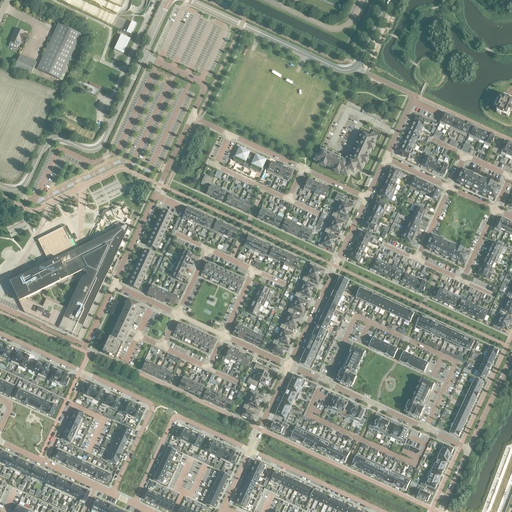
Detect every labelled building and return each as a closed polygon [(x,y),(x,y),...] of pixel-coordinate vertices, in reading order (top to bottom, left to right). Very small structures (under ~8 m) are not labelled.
[(131,34),(137,23),(131,21),(126,32),(131,34)] [(60,80),(81,35),(59,24),(37,70),(60,80)] [(11,42),(12,43),(10,47),(16,50),(18,46),(19,46),(21,41),(25,43),(29,36),(25,34),(25,33),(17,29),(11,42)] [(125,53),(130,37),(121,34),(115,49),(125,53)] [(20,56),(14,69),(30,77),(37,63),(20,56)] [(97,96),(101,87),(91,82),(90,84),(82,81),(81,84),(89,87),(87,91),(97,96)] [(511,107),(511,106),(511,98),(504,95),(502,99),(497,97),(493,105),(498,108),(497,112),(497,113),(501,115),(501,114),(507,117),(510,111),(511,111),(511,110),(511,107)] [(445,127),(450,116),(444,114),(439,124),(445,127)] [(450,129),(455,119),(450,116),(445,127),(446,124),(451,127),(450,129)] [(423,126),(426,121),(422,120),(422,119),(418,117),(418,118),(417,117),(414,122),(423,126)] [(455,131),(460,121),(455,119),(450,129),(455,131)] [(460,135),(466,122),(465,123),(460,121),(455,131),(460,134),(460,135)] [(421,131),(423,126),(414,122),(412,127),(421,131)] [(466,137),(471,126),(469,125),(470,124),(466,122),(460,135),(466,137)] [(419,135),(421,131),(412,127),(410,131),(421,136),(419,135)] [(474,140),(479,129),(473,127),(468,137),(474,140)] [(479,142),(484,132),(479,129),(474,140),(479,142)] [(362,171),(365,163),(366,163),(364,162),(366,158),(367,159),(372,149),(371,149),(372,145),(374,145),(376,140),(379,142),(382,134),(374,130),(370,138),(365,135),(352,163),(350,162),(349,164),(322,151),(319,156),(316,155),(314,161),(322,164),(323,163),(326,165),(326,166),(336,171),(336,169),(340,171),(339,173),(348,176),(350,171),(354,173),(357,169),(362,171)] [(421,136),(410,131),(408,136),(419,141),(421,136)] [(484,145),(489,134),(484,132),(479,142),(480,140),(485,142),(484,145)] [(493,142),(495,138),(494,137),(494,136),(489,134),(484,145),(489,147),(492,141),(493,142)] [(415,144),(417,140),(419,141),(408,136),(406,140),(417,146),(417,145),(415,144)] [(417,146),(406,140),(404,145),(415,150),(417,146)] [(506,155),(511,144),(506,142),(506,143),(505,142),(503,146),(504,147),(501,153),(506,155)] [(415,150),(404,145),(402,149),(401,149),(401,150),(413,155),(415,150)] [(255,155),(254,158),(248,156),(250,152),(239,147),(233,160),(243,165),(243,166),(250,170),(250,168),(260,173),(266,160),(255,155)] [(408,159),(410,154),(412,155),(413,155),(401,150),(399,154),(400,155),(400,156),(404,158),(405,157),(408,159)] [(428,168),(433,157),(428,155),(425,160),(424,160),(423,164),(423,165),(428,168)] [(433,170),(437,162),(432,160),(433,157),(428,168),(433,170)] [(272,175),(277,165),(271,162),(270,165),(268,164),(265,169),(268,170),(266,173),(272,175)] [(438,173),(444,162),(443,162),(442,164),(437,162),(433,170),(438,172),(438,173)] [(446,170),(449,164),(444,162),(438,173),(444,175),(444,174),(445,175),(447,171),(446,170)] [(277,178),(282,167),(277,165),(272,175),(277,178)] [(282,180),(287,169),(282,167),(277,178),(282,180)] [(292,172),(287,169),(282,180),(287,182),(289,180),(291,181),(293,176),(291,175),(292,172)] [(399,179),(402,173),(393,169),(392,171),(391,170),(389,174),(399,179)] [(501,188),(493,185),(494,183),(488,181),(488,182),(475,176),(476,175),(470,172),(469,173),(463,170),(457,182),(466,186),(465,187),(469,189),(470,188),(482,193),(482,195),(486,197),(487,195),(495,199),(501,188)] [(396,184),(398,179),(399,179),(389,174),(389,175),(390,175),(388,180),(396,184)] [(206,194),(212,196),(217,186),(212,184),(214,179),(205,175),(200,184),(207,188),(205,191),(207,192),(206,194)] [(416,189),(420,181),(414,178),(411,186),(416,189)] [(308,192),(313,182),(308,179),(307,182),(304,181),(302,186),(304,187),(303,190),(308,192)] [(393,189),(396,184),(388,180),(385,185),(396,190),(393,189)] [(420,193),(425,183),(420,181),(416,189),(421,191),(420,193)] [(314,195),(318,184),(313,182),(308,192),(309,192),(310,190),(315,192),(313,194),(314,195)] [(426,196),(430,185),(425,183),(420,193),(426,196)] [(319,197),(324,187),(318,184),(314,195),(319,197)] [(393,195),(396,190),(385,185),(383,190),(382,190),(394,195),(393,195)] [(431,198),(436,188),(430,185),(426,196),(431,198),(430,198),(431,198)] [(217,199),(221,191),(216,188),(217,186),(212,196),(217,199)] [(329,189),(324,187),(319,197),(320,195),(325,197),(328,198),(330,193),(328,192),(329,189)] [(438,196),(440,191),(439,191),(439,190),(437,189),(436,189),(435,189),(436,188),(431,198),(437,201),(440,197),(438,196)] [(391,201),(394,195),(382,190),(380,194),(381,194),(380,196),(391,201)] [(225,200),(228,192),(227,194),(226,193),(221,191),(217,199),(222,201),(223,200),(225,200)] [(231,205),(236,195),(230,192),(230,193),(228,192),(225,200),(226,201),(225,203),(231,205)] [(347,198),(338,193),(334,200),(338,202),(336,207),(350,213),(351,209),(349,208),(350,207),(344,204),(347,198)] [(236,208),(240,199),(235,197),(236,195),(231,205),(236,208)] [(241,210),(246,200),(246,199),(245,202),(240,199),(236,208),(241,210)] [(251,202),(246,200),(241,210),(246,212),(248,209),(249,210),(251,205),(250,205),(251,202)] [(386,211),(388,206),(383,203),(379,201),(378,201),(375,206),(386,211)] [(386,212),(386,211),(375,206),(375,207),(373,212),(383,217),(386,212)] [(423,217),(425,211),(415,206),(412,212),(423,217)] [(263,220),(267,210),(262,207),(261,210),(260,209),(258,214),(259,214),(257,217),(263,220)] [(348,217),(350,213),(336,207),(332,215),(338,218),(339,215),(345,218),(345,216),(348,217)] [(188,221),(193,211),(187,208),(182,219),(188,221)] [(101,215),(104,217),(106,213),(109,211),(108,209),(103,211),(101,215)] [(156,250),(173,215),(163,210),(147,245),(156,250)] [(268,222),(273,212),(267,210),(263,220),(268,222)] [(193,223),(198,213),(193,211),(188,221),(189,219),(194,221),(193,223)] [(273,225),(277,217),(272,214),(273,212),(268,222),(273,225)] [(379,220),(381,216),(383,217),(373,212),(370,217),(381,222),(381,221),(379,220)] [(420,222),(423,217),(412,212),(410,217),(420,222)] [(198,226),(203,215),(198,213),(193,223),(198,226)] [(203,228),(208,218),(203,215),(198,226),(203,228)] [(337,220),(338,218),(332,215),(329,223),(342,229),(344,225),(342,224),(342,222),(337,220)] [(281,226),(284,218),(283,220),(282,220),(282,219),(277,217),(273,225),(278,227),(279,226),(281,226)] [(379,227),(381,222),(370,217),(368,222),(379,227)] [(418,227),(420,222),(410,217),(412,218),(410,223),(418,227)] [(213,220),(208,218),(203,228),(209,231),(209,230),(210,231),(214,223),(213,222),(213,220)] [(287,231),(292,221),(286,218),(286,219),(284,218),(281,226),(282,227),(281,229),(287,231)] [(499,233),(505,220),(504,221),(503,220),(501,218),(500,219),(499,218),(497,223),(495,223),(493,227),(494,228),(493,230),(499,233)] [(505,233),(510,222),(505,220),(499,233),(501,228),(506,230),(505,233)] [(292,234),(296,225),(291,223),(292,221),(287,231),(292,234)] [(217,235),(222,224),(217,222),(216,223),(214,223),(210,231),(212,232),(217,235)] [(376,232),(379,227),(368,222),(365,227),(366,228),(370,230),(376,232)] [(340,233),(342,229),(329,223),(325,231),(331,233),(332,231),(337,233),(338,232),(340,233)] [(416,232),(418,227),(410,223),(407,228),(416,232)] [(222,237),(227,227),(222,224),(217,235),(222,237)] [(78,337),(106,275),(104,274),(108,267),(109,267),(110,265),(113,259),(114,257),(119,248),(121,244),(122,242),(125,235),(126,233),(128,229),(128,228),(128,227),(128,226),(127,226),(127,225),(126,225),(125,225),(124,226),(125,228),(116,232),(115,230),(110,232),(108,233),(108,234),(102,236),(100,237),(100,238),(86,244),(84,245),(84,246),(83,246),(83,247),(78,249),(76,244),(73,246),(64,227),(41,239),(52,261),(9,283),(24,313),(78,337)] [(297,236),(302,226),(301,228),(296,225),(292,234),(297,236)] [(302,238),(307,228),(302,226),(297,236),(302,238)] [(228,237),(232,229),(227,227),(222,237),(223,235),(228,237)] [(308,241),(312,231),(307,228),(302,238),(308,241)] [(413,237),(416,232),(407,228),(405,234),(402,232),(414,238),(413,237)] [(238,231),(232,229),(228,237),(234,240),(234,239),(235,240),(237,235),(236,234),(238,231)] [(330,236),(331,233),(325,231),(321,238),(335,245),(337,241),(334,240),(335,238),(330,236)] [(414,238),(402,232),(399,238),(411,243),(411,241),(412,242),(414,238)] [(372,243),(374,238),(363,233),(362,234),(361,234),(360,238),(372,243)] [(470,254),(463,250),(463,249),(458,246),(457,248),(445,242),(446,241),(439,238),(438,239),(432,236),(427,248),(435,252),(435,253),(439,255),(440,254),(452,259),(451,261),(456,263),(456,261),(465,265),(470,254)] [(249,249),(254,239),(248,237),(247,239),(246,239),(244,244),(245,244),(244,247),(249,249)] [(333,249),(335,245),(321,238),(318,247),(323,249),(325,247),(330,249),(331,247),(333,249)] [(366,247),(369,242),(372,244),(372,243),(360,238),(358,243),(366,247)] [(254,252),(259,241),(254,239),(249,249),(254,252)] [(259,254),(264,244),(259,241),(254,252),(259,254)] [(364,252),(366,247),(358,243),(356,249),(366,254),(366,253),(364,252)] [(501,253),(504,247),(493,243),(491,248),(501,253)] [(270,246),(264,244),(259,254),(265,257),(265,256),(266,257),(270,249),(269,248),(270,246)] [(273,261),(278,250),(273,248),(272,249),(270,249),(266,257),(268,258),(273,261)] [(499,258),(501,253),(491,248),(488,253),(499,258)] [(364,259),(366,254),(356,249),(353,254),(353,253),(352,253),(364,259)] [(138,290),(154,255),(145,250),(128,285),(138,290)] [(192,255),(190,254),(191,252),(185,250),(184,251),(181,250),(179,255),(189,260),(192,255)] [(278,263),(283,253),(278,250),(273,261),(278,263)] [(283,265),(288,255),(283,253),(278,263),(279,261),(284,263),(283,265)] [(360,264),(362,258),(364,259),(352,253),(351,257),(351,258),(351,259),(360,264)] [(497,263),(499,258),(488,253),(486,259),(497,263)] [(187,266),(189,260),(179,255),(177,261),(187,266)] [(289,268),(293,257),(288,255),(283,265),(289,268)] [(299,260),(293,257),(289,268),(294,270),(299,260)] [(492,267),(494,263),(496,264),(497,263),(486,259),(484,264),(494,269),(492,267)] [(378,271),(382,263),(376,260),(372,269),(378,271)] [(185,271),(187,266),(177,261),(174,266),(185,271)] [(207,263),(200,277),(202,277),(204,273),(211,276),(209,281),(211,281),(213,277),(230,285),(228,289),(229,290),(231,285),(238,288),(236,293),(238,294),(244,280),(207,263)] [(310,263),(306,271),(320,277),(322,273),(319,272),(320,271),(315,268),(316,266),(310,263)] [(383,274),(387,265),(382,263),(378,271),(383,274)] [(492,274),(494,269),(484,264),(481,269),(480,268),(480,269),(493,274),(492,274)] [(388,276),(392,268),(387,265),(383,274),(388,276)] [(182,276),(185,271),(174,266),(172,271),(182,276)] [(393,279),(398,269),(397,269),(397,270),(392,268),(388,276),(393,278),(393,279)] [(399,281),(403,272),(398,269),(393,279),(397,281),(397,280),(399,281)] [(493,274),(480,269),(479,273),(479,275),(490,280),(493,274)] [(180,281),(182,276),(172,271),(169,276),(180,281)] [(318,281),(320,277),(306,271),(303,279),(308,282),(310,279),(315,282),(316,280),(318,281)] [(407,285),(410,276),(405,274),(401,282),(407,285)] [(412,287),(417,277),(416,276),(415,279),(410,276),(407,285),(412,287)] [(347,286),(349,281),(340,277),(338,282),(347,286)] [(417,290),(422,279),(417,277),(412,287),(417,289),(417,290)] [(307,284),(308,282),(303,279),(299,287),(313,293),(314,289),(312,288),(313,286),(307,284)] [(425,287),(427,281),(422,279),(417,290),(422,292),(423,291),(425,287)] [(500,289),(504,291),(507,284),(509,284),(510,281),(505,279),(500,289)] [(345,291),(347,286),(338,282),(336,287),(345,291)] [(153,297),(157,286),(152,284),(147,294),(153,297)] [(262,285),(262,287),(260,287),(257,292),(268,297),(270,291),(268,290),(269,288),(262,285)] [(158,299),(161,291),(156,289),(158,286),(157,286),(153,297),(158,299)] [(311,297),(313,293),(299,287),(295,295),(301,297),(302,295),(307,297),(308,296),(311,297)] [(342,296),(345,291),(336,287),(333,292),(342,296)] [(361,300),(365,291),(360,288),(356,298),(361,300)] [(439,300),(443,291),(438,289),(436,292),(435,292),(433,296),(434,296),(434,297),(439,300)] [(163,302),(167,293),(161,291),(158,299),(163,302)] [(366,302),(370,293),(365,291),(361,300),(366,302)] [(444,302),(448,294),(443,292),(443,291),(439,300),(444,302)] [(268,297),(257,292),(255,297),(265,302),(268,297)] [(340,301),(342,296),(333,292),(331,297),(340,301)] [(168,304),(173,294),(172,294),(172,296),(167,293),(163,302),(168,304)] [(371,304),(375,295),(370,293),(366,302),(371,304)] [(177,296),(173,294),(168,304),(169,303),(174,305),(175,303),(177,304),(179,299),(176,298),(177,296)] [(450,304),(453,296),(448,294),(444,302),(450,304)] [(300,300),(301,297),(295,295),(292,303),(305,309),(307,305),(304,304),(305,302),(300,300)] [(376,307),(380,298),(375,295),(371,304),(376,307)] [(455,307),(459,299),(453,296),(450,304),(455,307)] [(265,302),(255,297),(253,302),(263,307),(265,302)] [(338,306),(340,301),(331,297),(329,302),(338,306)] [(381,309),(385,300),(380,298),(376,307),(381,309)] [(462,311),(467,302),(461,299),(457,308),(459,309),(458,310),(462,311)] [(116,358),(128,333),(126,332),(139,305),(128,300),(116,327),(114,326),(102,352),(116,358)] [(386,311),(390,302),(385,300),(381,309),(386,311)] [(263,307),(253,302),(250,307),(258,311),(261,306),(263,307)] [(335,311),(338,306),(329,302),(327,307),(335,311)] [(390,314),(395,304),(390,302),(386,311),(390,314)] [(468,313),(472,305),(467,303),(467,302),(462,311),(463,312),(463,311),(468,313)] [(303,313),(305,309),(292,303),(288,310),(294,313),(295,311),(300,313),(301,312),(303,313)] [(395,316),(400,307),(395,304),(390,314),(395,316)] [(511,306),(505,304),(503,308),(501,308),(500,311),(506,314),(508,312),(511,313),(511,306)] [(473,315),(478,305),(477,307),(472,305),(468,313),(473,315)] [(478,318),(483,307),(478,305),(473,315),(478,318)] [(258,311),(250,307),(248,313),(256,317),(258,311)] [(333,316),(335,311),(327,307),(324,311),(333,316)] [(400,318),(405,309),(400,307),(395,316),(400,318)] [(484,320),(489,310),(483,307),(478,318),(484,320)] [(405,320),(409,311),(405,309),(400,318),(405,320)] [(293,316),(294,313),(288,310),(284,318),(298,325),(300,321),(297,320),(298,318),(293,316)] [(331,320),(333,316),(324,311),(322,316),(331,320)] [(410,323),(415,314),(409,311),(405,320),(410,323)] [(508,319),(509,318),(505,317),(506,314),(500,311),(498,314),(499,315),(497,320),(510,326),(511,320),(508,319)] [(329,325),(331,320),(322,316),(320,321),(329,325)] [(421,328),(426,319),(420,316),(416,326),(421,328)] [(296,328),(298,325),(284,318),(281,326),(286,329),(288,327),(293,329),(294,327),(296,328)] [(426,331),(430,321),(426,319),(421,328),(426,331)] [(510,326),(497,320),(495,325),(494,324),(492,328),(499,331),(500,328),(503,329),(504,329),(507,331),(508,330),(509,330),(510,327),(509,326),(510,326)] [(320,321),(317,326),(326,330),(329,325),(320,321)] [(431,333),(435,323),(430,321),(426,331),(431,333)] [(238,336),(243,324),(239,322),(237,326),(235,325),(232,330),(234,331),(233,333),(238,335),(238,336)] [(208,353),(210,354),(216,341),(179,323),(172,337),(174,338),(176,333),(183,336),(181,341),(183,342),(185,337),(202,345),(200,349),(201,350),(203,346),(210,349),(208,353)] [(436,335),(440,325),(435,323),(431,333),(436,335)] [(243,339),(248,328),(247,331),(242,328),(244,324),(243,324),(238,336),(243,339)] [(441,337),(445,328),(440,325),(436,335),(441,337)] [(285,331),(286,329),(281,326),(277,334),(291,340),(292,337),(290,335),(291,334),(285,331)] [(317,326),(315,331),(327,337),(329,332),(326,330),(317,326)] [(248,341),(253,331),(248,328),(243,339),(248,341)] [(445,340),(450,330),(445,328),(441,337),(445,340)] [(450,342),(455,332),(450,330),(445,340),(450,342)] [(253,344),(257,335),(258,333),(253,331),(248,341),(253,344)] [(315,331),(313,336),(325,341),(327,337),(315,331)] [(455,344),(460,335),(455,332),(450,342),(455,344)] [(259,346),(263,338),(264,335),(258,333),(257,335),(253,344),(259,346)] [(289,344),(291,340),(277,334),(279,335),(277,340),(275,339),(273,342),(279,345),(280,342),(285,345),(286,343),(289,344)] [(460,347),(465,337),(460,335),(455,344),(460,347)] [(313,336),(310,340),(322,346),(325,341),(313,336)] [(465,349),(470,339),(465,337),(460,347),(465,349)] [(374,350),(378,340),(373,338),(369,347),(374,350)] [(470,351),(475,341),(470,339),(465,349),(470,351)] [(310,340),(308,345),(320,351),(322,346),(310,340)] [(379,352),(383,343),(378,340),(374,350),(379,352)] [(278,347),(279,345),(273,342),(270,350),(273,352),(272,353),(276,355),(277,353),(283,356),(285,352),(282,351),(283,350),(278,347)] [(384,354),(388,345),(383,343),(379,352),(384,354)] [(308,345),(306,350),(318,355),(320,351),(308,345)] [(389,356),(393,347),(388,345),(384,354),(389,356)] [(4,346),(0,355),(7,359),(11,353),(8,351),(9,348),(4,346)] [(338,381),(338,382),(350,387),(352,388),(353,384),(354,384),(357,377),(354,376),(356,372),(356,373),(362,359),(366,352),(353,346),(350,354),(352,354),(345,368),(346,368),(344,371),(341,370),(338,377),(337,381),(338,381)] [(499,351),(490,346),(488,352),(497,356),(499,351)] [(394,359),(398,349),(393,347),(389,356),(394,359)] [(230,362),(235,351),(229,349),(228,352),(226,351),(223,356),(226,357),(224,359),(230,362)] [(306,350),(304,354),(316,360),(318,355),(306,350)] [(235,351),(230,362),(235,364),(240,354),(235,351)] [(14,354),(10,363),(18,366),(24,355),(23,354),(23,353),(20,352),(19,353),(19,352),(17,355),(14,354)] [(404,364),(409,354),(404,352),(399,361),(404,364)] [(494,361),(497,356),(488,352),(485,356),(494,361)] [(240,367),(245,356),(240,354),(235,364),(240,367)] [(304,354),(302,359),(314,364),(316,360),(304,354)] [(409,366),(414,357),(409,354),(404,364),(409,366)] [(24,355),(18,366),(26,370),(30,361),(27,360),(29,357),(24,355)] [(250,359),(245,356),(240,367),(241,364),(246,367),(247,366),(249,367),(251,363),(249,362),(250,359)] [(494,361),(485,356),(483,361),(492,366),(494,361)] [(414,368),(419,359),(414,357),(409,366),(414,368)] [(147,372),(152,362),(146,359),(145,362),(144,362),(142,366),(143,367),(142,370),(147,372)] [(302,359),(300,364),(312,369),(314,364),(302,359)] [(419,371),(423,361),(419,359),(414,368),(419,371)] [(424,373),(429,364),(423,361),(419,371),(424,373)] [(492,366),(483,361),(481,366),(490,370),(492,366)] [(34,363),(31,370),(38,374),(43,364),(38,362),(36,365),(34,363)] [(152,375),(156,367),(151,364),(152,362),(147,372),(152,375)] [(253,369),(258,371),(256,375),(261,378),(266,368),(267,368),(269,364),(267,363),(265,367),(256,363),(253,369)] [(38,374),(37,376),(45,380),(49,371),(47,370),(48,366),(43,364),(38,374)] [(488,375),(490,370),(481,366),(479,371),(488,375)] [(157,377),(161,369),(156,367),(152,375),(157,377)] [(276,372),(267,368),(266,368),(261,378),(266,380),(268,376),(273,378),(276,372)] [(162,380),(167,369),(166,371),(161,369),(157,377),(162,380)] [(173,372),(167,369),(162,380),(168,382),(169,379),(170,380),(172,375),(171,374),(173,372)] [(53,372),(49,381),(57,385),(58,383),(58,382),(63,373),(62,372),(62,371),(59,370),(58,371),(57,370),(56,373),(53,372)] [(485,380),(488,375),(479,371),(476,376),(485,380)] [(63,373),(58,382),(58,383),(66,386),(69,379),(66,378),(68,375),(63,373)] [(256,388),(261,378),(256,375),(254,380),(249,378),(247,383),(256,387),(255,389),(256,390),(257,388),(256,388)] [(294,375),(291,382),(301,387),(303,388),(306,381),(294,375)] [(184,390),(189,379),(183,377),(182,379),(181,379),(179,384),(180,384),(178,387),(184,390)] [(264,385),(266,380),(261,378),(256,388),(257,388),(266,392),(269,387),(264,385)] [(189,392),(194,382),(189,379),(184,390),(189,392)] [(406,413),(418,418),(419,419),(421,416),(424,409),(422,407),(423,404),(424,404),(430,391),(432,392),(435,384),(422,379),(419,386),(413,399),(412,403),(409,401),(406,409),(404,412),(406,413)] [(482,388),(484,383),(475,379),(472,384),(482,388)] [(5,381),(0,391),(5,394),(10,383),(5,381)] [(194,394),(199,384),(194,382),(189,392),(194,394)] [(298,393),(301,387),(291,382),(288,389),(298,393)] [(10,383),(5,394),(10,396),(15,385),(10,383)] [(84,386),(81,393),(83,394),(82,396),(87,399),(93,387),(88,384),(87,388),(84,386)] [(202,396),(206,388),(204,387),(205,386),(199,384),(194,394),(200,397),(200,395),(202,396)] [(479,393),(482,388),(472,384),(470,389),(479,393)] [(17,386),(12,397),(17,399),(22,389),(17,386)] [(93,387),(87,399),(92,401),(93,399),(98,389),(93,387)] [(208,401),(213,390),(208,388),(207,388),(206,388),(202,396),(203,397),(203,398),(208,401)] [(22,389),(17,399),(22,402),(27,391),(22,389)] [(98,389),(93,399),(100,402),(104,395),(101,394),(102,391),(98,389)] [(255,393),(256,390),(255,389),(254,392),(251,390),(247,398),(261,405),(263,401),(262,401),(263,399),(256,396),(257,393),(255,393)] [(300,394),(298,393),(288,389),(285,395),(295,400),(297,401),(300,394)] [(477,398),(479,393),(470,389),(468,394),(477,398)] [(213,390),(208,401),(213,403),(217,395),(218,393),(213,390)] [(27,391),(22,402),(27,404),(32,393),(27,391)] [(32,393),(27,404),(32,406),(37,395),(32,393)] [(218,406),(223,395),(218,393),(217,395),(213,403),(218,406)] [(105,397),(101,406),(109,409),(109,408),(114,397),(113,397),(114,396),(110,394),(110,395),(109,395),(108,398),(105,397)] [(475,403),(477,398),(468,394),(466,399),(475,403)] [(37,395),(32,406),(37,409),(41,400),(42,398),(37,395)] [(223,408),(227,400),(222,397),(223,395),(218,406),(223,408)] [(292,406),(295,400),(285,395),(282,402),(292,406)] [(114,397),(109,408),(117,412),(121,404),(118,403),(119,400),(114,397)] [(342,401),(342,400),(337,397),(333,405),(330,404),(327,409),(331,411),(331,410),(336,412),(342,401)] [(259,409),(261,405),(247,398),(243,406),(249,409),(250,407),(258,410),(259,408),(259,409)] [(473,408),(475,403),(466,399),(463,404),(473,408)] [(41,400),(37,409),(42,411),(46,402),(45,402),(41,400)] [(46,402),(42,411),(47,413),(52,402),(47,400),(45,402),(46,402)] [(233,402),(227,400),(223,408),(229,410),(233,402)] [(345,402),(342,401),(336,412),(342,415),(341,416),(345,418),(348,412),(344,410),(348,403),(347,403),(347,402),(345,401),(345,402)] [(52,402),(47,413),(52,415),(57,405),(52,402)] [(122,404),(118,413),(126,417),(127,414),(131,405),(126,402),(125,406),(122,404)] [(289,413),(292,406),(282,402),(279,408),(289,413)] [(470,413),(473,408),(463,404),(461,408),(470,413)] [(131,405),(127,414),(132,417),(136,407),(131,405)] [(248,412),(249,409),(243,406),(240,415),(248,418),(247,420),(253,423),(255,417),(256,415),(248,412)] [(360,409),(357,407),(355,406),(354,406),(351,413),(348,412),(345,418),(348,419),(349,418),(354,421),(360,409)] [(132,417),(130,419),(135,421),(136,419),(139,420),(142,413),(139,412),(141,409),(136,407),(132,417)] [(291,414),(289,413),(279,408),(276,415),(288,421),(291,414)] [(365,411),(365,410),(361,408),(361,409),(360,408),(360,409),(354,421),(360,423),(359,424),(363,426),(365,420),(362,419),(366,411),(365,411)] [(468,418),(470,413),(461,408),(459,413),(468,418)] [(75,410),(73,415),(82,419),(84,414),(75,410)] [(466,423),(468,418),(459,413),(457,418),(466,423)] [(73,415),(71,420),(81,425),(84,420),(82,419),(73,415)] [(384,420),(383,419),(384,419),(379,417),(378,417),(375,425),(372,423),(369,429),(372,430),(373,429),(378,432),(384,420)] [(463,427),(466,423),(457,418),(454,423),(463,427)] [(71,420),(68,425),(79,430),(81,425),(71,420)] [(386,430),(389,422),(384,420),(378,432),(384,434),(383,435),(387,437),(389,431),(386,430)] [(271,429),(283,435),(286,429),(287,429),(289,426),(283,423),(282,426),(274,423),(271,429)] [(461,432),(463,427),(454,423),(452,428),(461,432)] [(68,425),(66,429),(76,434),(77,435),(79,430),(68,425)] [(121,425),(119,430),(120,431),(130,435),(132,430),(121,425)] [(401,428),(396,425),(392,433),(389,431),(387,437),(390,439),(391,437),(396,440),(401,428)] [(296,440),(302,429),(296,426),(291,438),(296,440)] [(401,428),(396,440),(401,442),(401,444),(404,445),(407,439),(404,438),(407,430),(406,430),(407,429),(403,427),(402,428),(401,428)] [(177,430),(174,437),(177,438),(176,440),(180,442),(186,430),(181,428),(180,431),(177,430)] [(459,438),(461,432),(452,428),(450,433),(459,438)] [(66,429),(64,434),(74,439),(76,434),(66,429)] [(301,443),(306,431),(302,429),(296,440),(301,443)] [(186,430),(180,442),(186,445),(187,442),(186,442),(191,433),(186,430)] [(118,435),(118,436),(127,440),(130,435),(120,431),(118,435)] [(306,445),(311,433),(306,431),(301,443),(306,445)] [(191,433),(186,442),(187,442),(192,445),(196,435),(191,433)] [(311,447),(316,435),(311,433),(306,445),(311,447)] [(64,434),(61,439),(72,444),(75,439),(74,439),(64,434)] [(117,435),(114,440),(125,445),(127,440),(118,436),(118,435),(117,435)] [(196,435),(192,445),(199,448),(202,441),(199,440),(201,437),(196,435)] [(316,450),(321,438),(316,435),(311,447),(316,450)] [(321,452),(326,440),(321,438),(316,450),(321,452)] [(114,440),(112,445),(123,450),(125,445),(114,440)] [(330,444),(331,442),(326,440),(321,452),(325,454),(330,444)] [(206,443),(203,450),(210,453),(215,444),(210,441),(209,445),(206,443)] [(210,453),(209,454),(215,457),(216,456),(215,456),(220,446),(215,444),(210,453)] [(335,447),(335,446),(330,444),(325,454),(330,456),(335,447)] [(340,449),(341,447),(336,444),(335,446),(335,447),(330,456),(335,459),(340,449)] [(451,456),(454,449),(442,444),(439,451),(441,452),(451,456)] [(112,445),(110,450),(120,455),(123,450),(112,445)] [(220,446),(215,456),(216,456),(220,458),(221,458),(225,448),(220,446)] [(58,448),(53,458),(58,461),(63,450),(58,448)] [(168,448),(166,452),(174,456),(176,451),(168,448)] [(220,458),(220,459),(225,462),(230,451),(225,448),(221,458),(220,458)] [(345,451),(344,451),(340,449),(335,459),(340,461),(345,451)] [(345,449),(344,451),(345,451),(340,461),(345,463),(351,451),(345,449)] [(63,450),(58,461),(63,463),(68,452),(63,450)] [(110,450),(107,455),(118,460),(120,455),(110,450)] [(225,462),(224,463),(229,465),(230,463),(233,464),(236,457),(233,456),(235,453),(230,451),(225,462)] [(68,452),(63,463),(68,465),(72,456),(73,455),(68,452)] [(166,452),(164,457),(172,461),(174,456),(166,452)] [(448,463),(451,456),(441,452),(438,458),(448,463)] [(0,465),(4,467),(5,465),(9,456),(4,453),(0,461),(0,465)] [(357,469),(362,457),(357,454),(351,466),(357,469)] [(107,455),(105,460),(116,465),(118,460),(107,455)] [(9,456),(5,465),(10,467),(15,458),(14,458),(9,456)] [(72,456),(68,465),(72,468),(77,458),(72,456)] [(164,457),(161,462),(170,465),(172,461),(164,457)] [(362,471),(367,459),(362,457),(357,469),(362,471)] [(445,469),(448,463),(438,458),(436,457),(433,464),(435,465),(445,469)] [(10,467),(9,469),(15,472),(16,471),(15,471),(20,461),(20,460),(15,458),(14,458),(15,458),(10,467)] [(77,458),(72,468),(77,470),(82,460),(77,458)] [(82,460),(77,470),(82,472),(87,461),(82,459),(82,460)] [(366,473),(372,461),(367,459),(362,471),(366,473)] [(20,461),(15,471),(16,471),(20,473),(21,473),(25,463),(20,461)] [(87,461),(82,472),(87,474),(92,464),(87,461)] [(371,475),(377,463),(372,461),(366,473),(371,475)] [(161,462),(159,466),(167,470),(170,465),(161,462)] [(255,462),(251,472),(259,476),(261,477),(265,466),(255,462)] [(20,473),(20,474),(26,477),(31,466),(25,463),(21,473),(20,473)] [(376,478),(382,466),(377,463),(371,475),(376,478)] [(92,464),(87,474),(92,477),(97,466),(92,464)] [(31,466),(26,477),(31,480),(36,468),(37,468),(31,465),(31,466)] [(442,476),(445,469),(435,465),(432,471),(442,476)] [(97,466),(92,477),(97,479),(102,468),(97,466)] [(159,466),(157,471),(165,475),(167,470),(159,466)] [(386,470),(387,468),(382,466),(376,478),(381,480),(386,470)] [(36,468),(31,480),(37,482),(38,480),(42,471),(37,468),(36,468)] [(102,468),(97,479),(102,481),(107,471),(102,468)] [(391,472),(390,472),(386,470),(381,480),(386,482),(391,472)] [(391,484),(396,473),(391,470),(390,472),(391,472),(386,482),(391,484)] [(42,471),(38,480),(43,483),(47,473),(42,471)] [(107,471),(102,481),(107,484),(108,481),(110,481),(111,477),(110,477),(112,473),(107,471)] [(157,471),(155,476),(163,479),(165,475),(157,471)] [(438,483),(442,476),(432,471),(429,478),(438,483)] [(220,472),(218,477),(226,481),(228,476),(220,472)] [(251,472),(248,476),(257,480),(259,476),(251,472)] [(275,472),(270,482),(281,487),(281,485),(285,476),(275,472)] [(396,487),(401,475),(396,473),(391,484),(396,487)] [(50,475),(45,486),(50,488),(55,477),(50,475)] [(401,489),(406,477),(401,475),(396,487),(401,489)] [(155,476),(153,480),(161,484),(163,479),(155,476)] [(248,476),(246,480),(255,484),(257,480),(248,476)] [(285,476),(281,485),(285,487),(289,478),(285,476)] [(55,477),(50,488),(55,491),(60,479),(55,477)] [(218,477),(216,481),(224,485),(226,481),(218,477)] [(411,479),(406,477),(401,489),(406,491),(411,479)] [(435,489),(438,483),(429,478),(427,477),(423,484),(435,489)] [(289,478),(285,487),(290,489),(294,480),(289,478)] [(60,479),(55,491),(59,493),(65,482),(60,479)] [(246,480),(244,485),(253,489),(255,484),(246,480)] [(294,480),(290,489),(294,491),(298,483),(294,480)] [(216,481),(214,486),(222,490),(224,485),(216,481)] [(65,482),(59,493),(64,495),(70,484),(69,484),(65,482)] [(70,484),(64,495),(69,497),(75,486),(70,483),(69,484),(70,484)] [(298,483),(294,491),(298,493),(302,485),(298,483)] [(244,485),(242,489),(251,493),(253,489),(244,485)] [(302,485),(298,493),(303,495),(307,487),(302,485)] [(75,486),(69,497),(74,500),(75,498),(79,488),(75,486)] [(214,486),(212,491),(220,494),(222,490),(214,486)] [(415,496),(428,502),(431,495),(423,492),(425,489),(419,486),(417,489),(418,490),(415,496)] [(307,487),(303,495),(307,497),(311,489),(307,487)] [(79,488),(75,498),(80,500),(84,491),(79,488)] [(148,489),(144,499),(154,504),(158,495),(159,494),(148,489)] [(242,489),(240,493),(249,497),(251,493),(242,489)] [(80,500),(79,502),(84,504),(90,493),(84,490),(84,491),(80,500)] [(314,490),(310,498),(315,500),(319,492),(314,490)] [(212,491),(209,495),(217,499),(220,494),(212,491)] [(319,492),(315,500),(320,503),(324,494),(319,492)] [(240,493),(236,503),(246,508),(251,498),(249,497),(240,493)] [(324,494),(320,503),(325,505),(328,497),(324,494)] [(158,495),(154,504),(158,506),(162,497),(158,495)] [(209,495),(207,500),(215,504),(217,499),(209,495)] [(162,497),(158,506),(162,508),(166,499),(162,497)] [(328,497),(325,505),(329,507),(333,499),(328,497)] [(166,499),(162,508),(167,510),(171,501),(166,499)] [(333,499),(329,507),(334,509),(338,501),(333,499)] [(96,500),(91,510),(95,511),(97,511),(102,503),(96,500)] [(207,500),(205,505),(213,508),(215,504),(207,500)] [(171,501),(167,510),(170,511),(171,511),(175,504),(171,501)] [(338,501),(334,509),(339,511),(342,503),(338,501)] [(103,511),(107,505),(102,503),(97,511),(103,511)] [(342,503),(339,511),(340,511),(344,511),(347,505),(342,503)]
